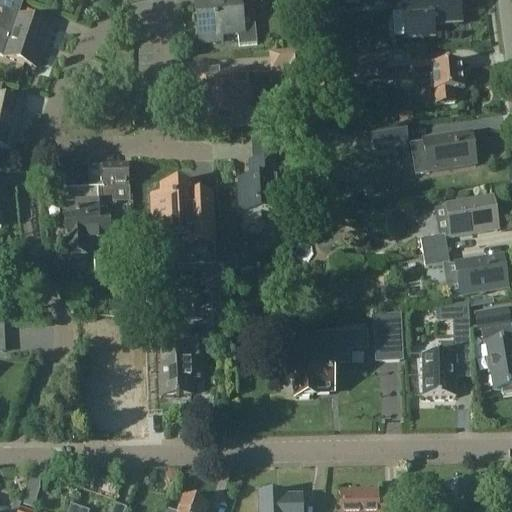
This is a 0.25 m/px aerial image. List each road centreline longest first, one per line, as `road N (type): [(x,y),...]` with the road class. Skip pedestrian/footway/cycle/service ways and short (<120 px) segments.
road 1 (residential): [(21,458),(511,447)]
road 2 (residential): [(21,458),(25,431),(61,359),(57,315),(36,269),(23,206),(26,169),(41,138)]
road 3 (residential): [(41,138),(95,36),(121,19),(165,13)]
road 4 (residential): [(165,13),(156,146)]
